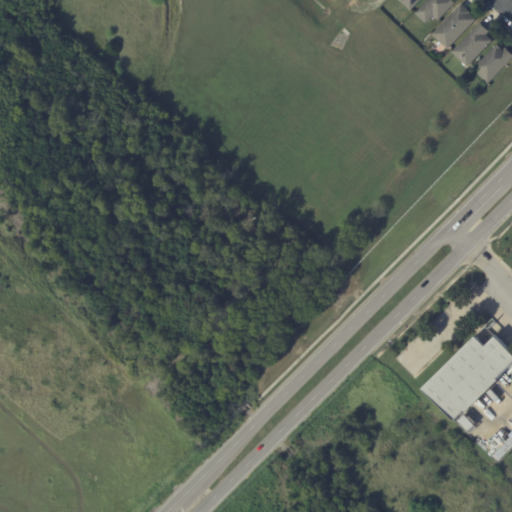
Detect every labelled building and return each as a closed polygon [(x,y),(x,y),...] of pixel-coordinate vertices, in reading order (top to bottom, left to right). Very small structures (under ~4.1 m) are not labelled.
[(421,0),(411,11),(401,1),(402,0),(421,0)] [(450,0),(455,4),(439,21),(433,16),(426,23),(416,14),(429,0),(450,0)] [(463,6),(470,13),(470,14),(476,20),(448,49),(433,34),(461,4),(463,6)] [(481,24),(489,32),(486,35),(492,41),(468,67),(452,52),(480,23),(481,24)] [(502,50),(503,50),(506,48),(511,54),(511,59),(488,84),(478,74),(482,69),(478,65),(497,44),(502,50)] [(496,336),(511,352),(511,362),(497,377),(499,379),(467,411),(465,409),(455,420),(423,388),(476,336),(486,346),(496,336)] [(474,427),(468,433),(458,423),(464,417),(474,427)] [(511,445),(499,459),(494,454),(511,435),(511,445)]
